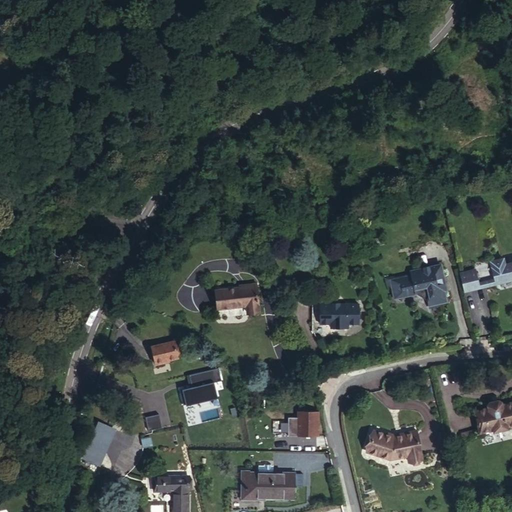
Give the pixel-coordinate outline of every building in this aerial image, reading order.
[(506,272),(508,282),(511,280),(511,263),(508,264),(507,258),(493,261),(496,270),(500,269),(501,273),(506,272)] [(448,301),(445,290),(444,285),(440,286),(438,277),(445,276),(442,265),(430,268),(430,265),(428,264),(427,263),(426,263),(424,263),(422,264),(421,266),(413,267),(414,271),(385,278),(387,285),(393,288),(395,299),(415,295),(417,294),(429,301),(430,305),(448,301)] [(462,271),(463,275),(479,271),(478,267),(462,271)] [(481,281),(482,288),(508,282),(506,272),(501,273),(500,269),(496,270),(498,278),(481,281)] [(463,275),(467,291),(482,288),(481,281),(479,271),(463,275)] [(448,289),(445,276),(438,277),(440,286),(444,285),(445,290),(448,289)] [(225,289),(224,309),(250,310),(249,317),(263,317),(263,291),(245,290),(225,289)] [(331,304),(321,305),(322,313),(322,318),(323,323),(323,325),(333,324),(333,328),(352,327),(351,323),(362,322),(359,302),(339,303),(339,305),(331,306),(331,304)] [(314,305),(315,326),(323,325),(323,323),(322,318),(322,313),(321,305),(314,305)] [(151,344),(154,363),(169,360),(169,358),(179,357),(176,339),(151,344)] [(222,366),(191,374),(194,386),(184,389),(187,404),(222,395),(218,381),(225,379),(222,366)] [(479,408),(484,429),(497,426),(498,430),(511,426),(511,423),(511,422),(511,400),(507,402),(506,398),(505,397),(503,396),(494,398),(491,399),(491,400),(492,405),(479,408)] [(161,413),(146,416),(150,430),(164,427),(161,413)] [(111,423),(94,415),(76,449),(93,457),(111,423)] [(293,419),(293,436),(318,435),(318,419),(299,418),(293,419)] [(284,436),(293,436),(293,419),(283,420),(284,436)] [(377,428),(369,451),(393,459),(412,454),(413,460),(426,457),(420,426),(406,429),(407,433),(395,435),(391,434),(377,428)] [(240,500),(245,501),(245,497),(245,474),(254,474),(254,470),(241,471),(240,500)] [(245,497),(265,497),(296,499),(296,475),(272,475),(259,474),(254,474),(245,474),(245,497)] [(147,477),(147,490),(173,489),(173,511),(187,511),(187,490),(190,491),(190,476),(147,477)]
